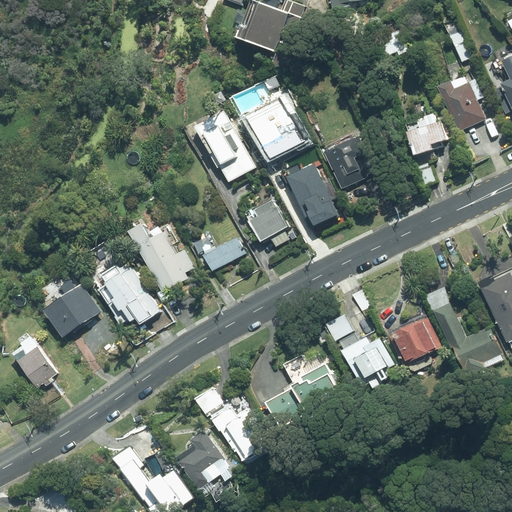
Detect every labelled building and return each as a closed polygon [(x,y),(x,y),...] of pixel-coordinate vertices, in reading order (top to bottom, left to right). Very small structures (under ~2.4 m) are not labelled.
[(252,0),(240,37),(282,52),(287,37),(296,40),(307,7),(286,0),(266,0),(265,3),(255,0),(252,0)] [(335,0),(338,10),(376,3),(375,0),(335,0)] [(404,29),(384,39),(391,57),(401,51),(403,55),(414,49),(404,29)] [(467,29),(453,36),(465,62),(479,56),(467,29)] [(511,59),(506,62),(511,74),(511,81),(505,85),(505,86),(497,90),(508,114),(511,112),(511,59)] [(468,77),(443,88),(463,130),(488,119),(479,101),(486,97),(478,79),(470,82),(468,77)] [(252,119),(272,158),(307,141),(287,102),(252,119)] [(225,167),(232,182),(259,168),(229,111),(201,126),(223,168),(225,167)] [(439,114),(411,124),(422,156),(447,148),(445,143),(453,140),(447,122),(442,124),(439,114)] [(333,152),(329,154),(346,189),(369,178),(360,158),(371,153),(364,138),(359,140),(357,137),(331,149),(333,152)] [(318,163),(291,176),(314,226),(341,214),(318,163)] [(431,164),(421,168),(428,186),(438,182),(431,164)] [(258,210),(262,217),(254,222),(265,242),(292,227),(276,200),(258,210)] [(148,226),(136,232),(167,292),(191,279),(188,273),(198,268),(188,250),(179,254),(174,245),(179,242),(171,226),(153,235),(148,226)] [(241,239),(209,256),(217,271),(249,254),(241,239)] [(459,250),(449,255),(456,270),(466,265),(459,250)] [(117,291),(107,297),(125,325),(141,316),(146,324),(165,312),(137,268),(112,284),(117,291)] [(511,269),(484,283),(511,342),(511,269)] [(60,277),(43,290),(48,298),(66,285),(60,277)] [(86,285),(49,311),(67,338),(105,312),(86,285)] [(451,305),(447,287),(428,296),(436,313),(439,311),(451,305)] [(366,291),(356,296),(363,311),(373,306),(366,291)] [(451,305),(439,311),(470,377),(506,360),(503,354),(507,352),(494,326),(471,337),(455,304),(451,305)] [(355,331),(346,315),(329,325),(338,341),(355,331)] [(446,348),(432,318),(430,319),(428,315),(393,332),(395,336),(394,336),(407,364),(420,357),(421,359),(446,348)] [(44,347),(37,337),(34,339),(31,334),(24,340),(29,346),(17,355),(43,389),(63,375),(43,348),(44,347)] [(398,365),(385,340),(376,344),(372,337),(346,350),(366,387),(374,383),(377,389),(397,378),(392,368),(398,365)] [(327,403),(345,394),(324,355),(309,363),(305,356),(287,365),(299,387),(270,403),(284,428),(313,413),(319,418),(331,411),(327,403)] [(209,416),(213,414),(227,405),(217,388),(199,399),(209,416)] [(247,462),(279,443),(248,393),(227,405),(213,414),(223,431),(225,431),(238,452),(240,451),(247,462)] [(202,490),(234,468),(209,432),(196,441),(199,445),(181,457),(184,462),(183,462),(202,490)] [(175,511),(194,498),(173,470),(162,478),(160,474),(150,482),(140,468),(144,465),(129,446),(113,458),(121,468),(119,469),(143,501),(145,500),(150,507),(149,508),(151,511),(175,511)] [(203,498),(193,505),(198,511),(202,511),(209,507),(203,498)]
